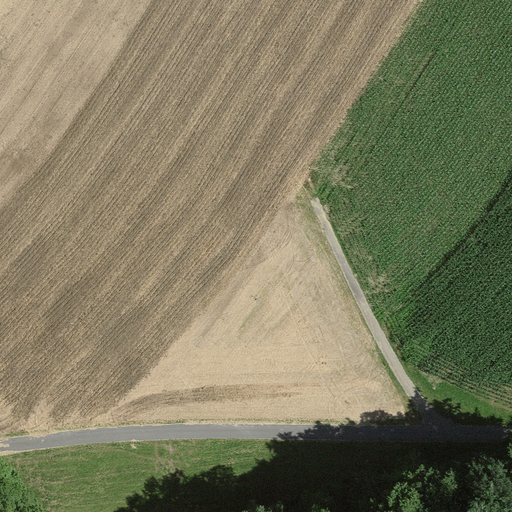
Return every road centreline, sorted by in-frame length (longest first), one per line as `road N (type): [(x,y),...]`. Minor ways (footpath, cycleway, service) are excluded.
road 1 (unclassified): [(511,434),(244,430),(0,448)]
road 2 (track): [(317,200),(390,359),(441,435)]
